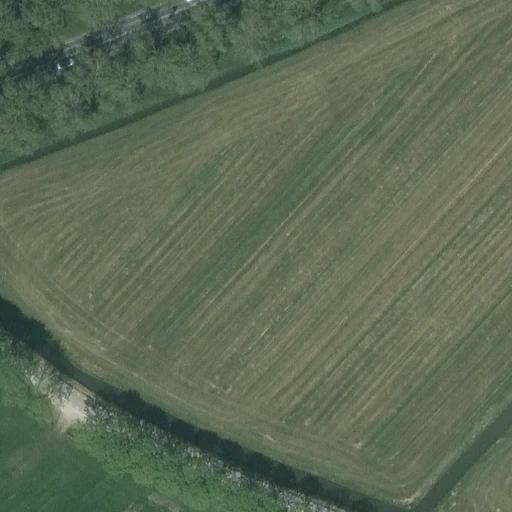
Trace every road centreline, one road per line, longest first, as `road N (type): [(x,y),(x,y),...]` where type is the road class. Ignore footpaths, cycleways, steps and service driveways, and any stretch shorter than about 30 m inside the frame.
road 1 (unclassified): [(0,347),(52,391),(170,453),(338,511)]
road 2 (primary): [(0,83),(206,0)]
